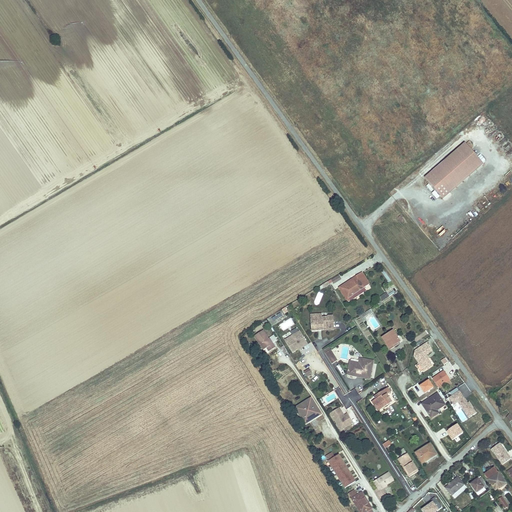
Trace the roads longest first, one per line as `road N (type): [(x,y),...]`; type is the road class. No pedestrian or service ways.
road 1 (unclassified): [(500,418),(199,0)]
road 2 (unclassified): [(500,418),(399,511)]
